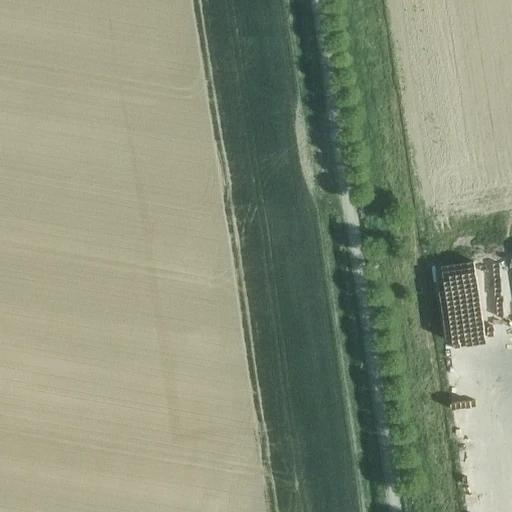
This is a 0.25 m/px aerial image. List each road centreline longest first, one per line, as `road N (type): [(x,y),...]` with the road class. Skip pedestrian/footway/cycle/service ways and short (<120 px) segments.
road 1 (unclassified): [(394,511),(317,0)]
road 2 (unknown): [(499,511),(511,304)]
